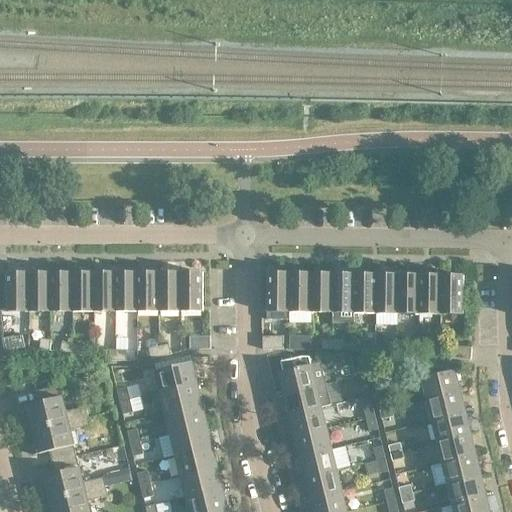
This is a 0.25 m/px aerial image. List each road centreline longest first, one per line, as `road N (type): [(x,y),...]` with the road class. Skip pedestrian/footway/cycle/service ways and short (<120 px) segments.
road 1 (residential): [(272,511),(248,408),(246,240)]
road 2 (residential): [(508,244),(246,240)]
road 3 (residential): [(246,240),(0,243)]
road 4 (residential): [(511,418),(508,244)]
